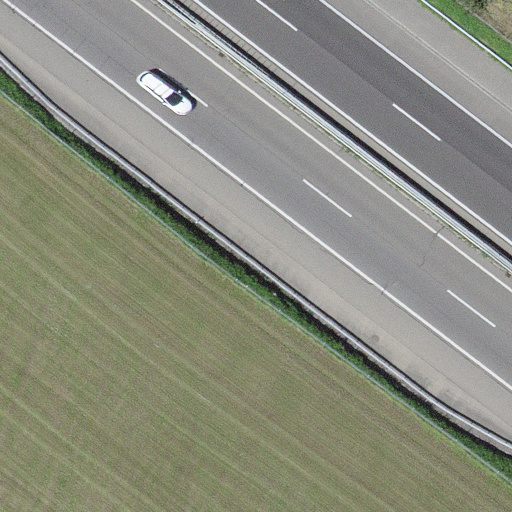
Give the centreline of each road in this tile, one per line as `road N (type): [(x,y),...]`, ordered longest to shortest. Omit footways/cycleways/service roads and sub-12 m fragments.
road 1 (motorway): [(67,0),(511,341)]
road 2 (motorway): [(511,195),(256,0)]
